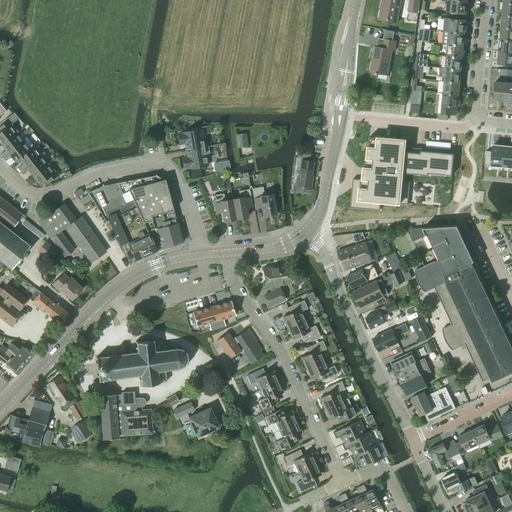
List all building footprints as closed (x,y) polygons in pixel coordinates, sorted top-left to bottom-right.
[(382,0),(379,20),(396,23),(400,0),(382,0)] [(408,0),(407,12),(418,14),(419,0),(408,0)] [(466,14),(467,2),(452,0),(451,13),(466,14)] [(511,15),(511,2),(504,2),(502,14),(511,15)] [(511,27),(511,15),(502,14),(501,27),(511,27)] [(443,31),(449,31),(465,33),(466,20),(444,18),(443,31)] [(421,20),(420,29),(424,29),(429,30),(430,26),(424,25),(425,20),(421,20)] [(511,40),(511,27),(501,27),(500,39),(511,40)] [(442,43),(448,44),(464,45),(465,33),(449,31),(443,31),(442,43)] [(375,47),(370,72),(376,73),(376,74),(378,74),(378,73),(387,75),(392,50),(394,51),(396,42),(383,39),(378,38),(376,47),(375,47)] [(511,40),(500,39),(499,52),(511,52),(511,40)] [(462,58),(464,45),(448,44),(447,56),(462,58)] [(511,65),(511,52),(499,52),(498,64),(511,65)] [(461,70),(462,58),(447,56),(446,69),(461,70)] [(446,69),(440,68),(439,74),(445,74),(444,81),(460,83),(461,70),(446,69)] [(459,95),(460,83),(444,81),(443,94),(459,95)] [(413,82),(412,91),(421,92),(422,86),(417,86),(417,82),(413,82)] [(504,106),(507,83),(496,82),(494,101),(499,102),(498,105),(504,106)] [(422,92),(421,92),(412,91),(410,103),(411,103),(411,105),(420,106),(422,92)] [(458,107),(459,95),(443,94),(442,114),(456,115),(457,107),(458,107)] [(419,114),(420,106),(411,105),(411,113),(419,114)] [(16,134),(18,132),(11,124),(18,119),(14,113),(6,119),(8,120),(0,126),(0,142),(2,145),(15,134),(16,134)] [(204,147),(201,130),(183,133),(183,134),(178,135),(179,144),(185,143),(186,151),(204,148),(204,147)] [(22,142),(16,134),(15,134),(2,145),(6,150),(0,154),(2,158),(22,142)] [(237,149),(247,148),(246,134),(236,135),(237,149)] [(353,179),(350,208),(380,211),(381,202),(408,205),(410,183),(402,182),(403,173),(428,176),(429,174),(452,176),(454,154),(422,151),(422,149),(413,148),(413,153),(405,152),(406,140),(369,137),(368,158),(365,157),(363,178),(361,178),(361,180),(353,179)] [(24,144),(28,140),(27,139),(22,143),(22,142),(2,158),(5,161),(11,157),(15,162),(19,159),(29,151),(29,150),(24,144)] [(486,151),(484,165),(502,167),(504,146),(493,145),(492,152),(486,151)] [(189,169),(207,165),(205,154),(209,153),(208,146),(204,147),(204,148),(186,151),(187,158),(182,159),(184,168),(189,167),(189,169)] [(511,147),(504,146),(502,167),(511,167),(511,147)] [(20,172),(39,156),(32,147),(29,150),(29,151),(19,159),(23,164),(17,168),(20,172)] [(309,160),(311,150),(299,148),(297,157),(296,157),(295,166),(300,167),(299,177),(297,177),(295,186),(297,187),(296,192),(302,194),(303,188),(310,189),(312,180),(310,180),(312,166),(313,162),(308,162),(309,160)] [(46,165),(39,156),(20,172),(23,175),(28,170),(32,176),(46,165)] [(47,183),(58,175),(48,163),(46,165),(32,176),(39,184),(45,180),(47,183)] [(197,173),(196,170),(190,171),(192,179),(201,177),(200,172),(197,173)] [(161,179),(155,175),(155,176),(154,176),(153,176),(137,179),(136,179),(136,180),(121,182),(120,182),(120,183),(105,186),(104,185),(103,185),(103,186),(102,186),(87,193),(88,193),(87,194),(88,195),(88,194),(92,200),(91,200),(92,201),(101,215),(100,215),(101,216),(105,222),(109,221),(120,246),(125,243),(127,248),(129,247),(136,261),(157,251),(156,249),(162,245),(158,228),(168,226),(167,222),(176,219),(174,212),(174,210),(173,211),(165,180),(161,180),(161,179)] [(263,196),(262,188),(252,189),(256,209),(261,208),(263,217),(276,214),(273,194),(263,196)] [(236,220),(248,217),(246,209),(252,208),(249,190),(239,192),(240,198),(232,199),(236,220)] [(224,201),(223,195),(213,197),(216,214),(222,213),(224,222),(236,220),(232,199),(224,201)] [(45,235),(21,217),(23,215),(0,196),(0,261),(11,270),(30,245),(11,230),(18,222),(41,240),(45,235)] [(76,220),(64,204),(38,222),(64,257),(74,250),(60,232),(65,228),(90,263),(106,251),(81,217),(76,220)] [(177,223),(168,226),(158,228),(162,245),(163,248),(182,243),(177,223)] [(440,260),(438,261),(445,275),(472,262),(474,261),(457,225),(407,229),(413,242),(428,235),(440,260)] [(355,243),(365,239),(363,233),(352,234),(355,243)] [(49,261),(57,251),(45,241),(37,252),(49,261)] [(344,271),(372,261),(365,242),(337,252),(344,271)] [(386,257),(393,271),(402,267),(395,253),(386,257)] [(445,275),(438,261),(435,262),(434,261),(424,266),(415,271),(415,273),(415,274),(415,276),(416,277),(416,279),(416,280),(417,282),(418,284),(420,287),(421,288),(423,290),(425,292),(425,293),(434,288),(452,325),(442,329),(442,331),(443,332),(443,334),(444,336),(444,338),(445,341),(446,343),(447,344),(448,345),(449,347),(450,348),(452,350),(465,344),(483,382),(491,378),(493,382),(511,372),(511,345),(474,265),(472,262),(445,275)] [(352,288),(378,277),(373,264),(346,276),(347,278),(347,280),(348,283),(350,283),(352,288)] [(291,283),(288,266),(277,268),(277,266),(263,269),(266,288),(270,287),(271,292),(264,296),(269,307),(285,300),(279,288),(279,286),(291,283)] [(390,275),(395,286),(404,282),(399,271),(390,275)] [(69,278),(64,274),(53,285),(60,292),(62,290),(71,300),(82,289),(70,277),(69,278)] [(388,294),(381,280),(376,282),(354,292),(360,306),(382,295),(383,296),(388,294)] [(28,299),(7,283),(2,290),(0,288),(0,318),(12,328),(25,311),(21,309),(28,299)] [(56,304),(40,292),(36,289),(29,299),(32,302),(31,303),(59,325),(69,313),(56,303),(56,304)] [(287,329),(306,320),(302,312),(307,309),(303,301),(289,307),(292,312),(281,317),(287,329)] [(388,313),(398,309),(394,301),(385,306),(380,308),(380,309),(372,312),(374,315),(366,318),(371,329),(386,322),(383,315),(388,313)] [(230,302),(212,307),(218,328),(225,326),(223,319),(234,315),(230,302)] [(212,307),(193,313),(197,326),(208,323),(210,330),(218,328),(212,307)] [(423,341),(431,337),(425,323),(422,317),(422,316),(413,320),(423,341)] [(309,328),(306,320),(287,329),(292,340),(300,336),(303,341),(307,339),(309,343),(320,337),(319,334),(315,326),(309,328)] [(373,338),(379,352),(398,343),(395,337),(408,331),(405,324),(373,338)] [(257,342),(248,329),(233,339),(228,332),(216,341),(229,359),(241,351),(236,344),(238,342),(244,350),(242,351),(251,364),(263,356),(260,351),(261,350),(256,343),(257,342)] [(137,352),(96,358),(99,381),(140,376),(142,386),(151,385),(166,382),(164,371),(179,368),(184,366),(187,360),(186,354),(182,350),(176,348),(161,350),(160,342),(154,342),(153,341),(136,343),(137,352)] [(306,369),(324,361),(320,352),(326,349),(322,341),(308,347),(311,353),(301,358),(306,369)] [(20,348),(13,342),(7,350),(11,353),(9,355),(13,358),(16,354),(19,357),(18,359),(26,365),(35,354),(23,345),(20,348)] [(428,354),(434,351),(430,342),(424,344),(428,354)] [(4,354),(0,351),(0,359),(7,365),(6,366),(17,375),(26,365),(18,359),(19,357),(16,354),(13,358),(9,355),(11,353),(7,350),(4,354)] [(402,383),(407,395),(427,386),(422,376),(430,372),(424,359),(416,363),(411,353),(392,362),(397,373),(398,373),(403,383),(402,383)] [(445,368),(451,366),(446,355),(441,358),(445,368)] [(328,369),(324,361),(306,369),(311,380),(321,375),(324,381),(338,374),(334,366),(328,369)] [(262,375),(260,370),(246,376),(250,385),(256,382),(260,390),(278,382),(273,371),(262,375)] [(454,393),(461,389),(455,375),(447,378),(454,393)] [(73,399),(59,377),(46,385),(53,397),(56,395),(62,405),(61,406),(60,407),(61,410),(63,412),(66,411),(68,409),(70,407),(78,421),(87,414),(80,401),(76,404),(76,402),(75,400),(73,399)] [(324,409),(343,401),(339,392),(345,390),(341,381),(327,388),(330,393),(319,398),(324,409)] [(283,393),(278,382),(260,390),(264,398),(258,401),(262,409),(263,413),(273,408),(272,405),(275,403),(273,398),(277,396),(283,393)] [(425,414),(428,421),(455,409),(445,387),(427,396),(426,396),(432,410),(424,413),(425,414)] [(99,395),(103,440),(118,438),(117,434),(122,433),(122,435),(152,433),(150,410),(141,410),(141,406),(142,406),(143,406),(144,405),(144,403),(145,402),(144,401),(144,400),(143,399),(141,398),(140,398),(134,399),(133,392),(121,393),(121,398),(115,399),(114,394),(99,395)] [(420,416),(423,414),(425,414),(424,413),(432,410),(426,396),(427,396),(424,392),(412,398),(420,416)] [(170,407),(179,401),(175,395),(166,400),(170,407)] [(347,399),(343,401),(324,409),(330,420),(340,415),(342,421),(356,414),(352,406),(351,407),(347,399)] [(6,425),(4,432),(17,435),(18,433),(31,436),(29,444),(29,445),(38,447),(39,446),(40,439),(51,405),(34,401),(28,420),(21,418),(10,415),(7,425),(6,425)] [(177,418),(194,410),(190,402),(174,410),(177,418)] [(197,438),(219,427),(210,407),(188,418),(197,438)] [(366,407),(360,410),(363,416),(369,413),(366,407)] [(275,422),(279,430),(297,422),(291,411),(286,413),(282,415),(279,410),(275,412),(273,408),(263,413),(265,417),(269,425),(275,422)] [(501,420),(500,421),(508,436),(511,435),(510,432),(511,431),(511,414),(511,412),(502,417),(504,423),(502,424),(501,420)] [(78,443),(91,434),(87,427),(89,425),(86,419),(72,428),(75,433),(73,435),(78,443)] [(359,421),(333,433),(335,439),(341,437),(344,444),(365,434),(359,421)] [(281,451),(295,444),(292,438),(302,433),(297,422),(279,430),(283,439),(276,441),(281,451)] [(504,436),(498,424),(487,430),(484,424),(472,430),(478,445),(491,439),(492,441),(504,436)] [(50,446),(53,432),(46,430),(42,444),(50,446)] [(466,451),(478,445),(472,430),(459,436),(461,442),(456,444),(460,454),(461,456),(467,453),(466,451)] [(344,444),(341,445),(344,451),(350,448),(353,456),(374,446),(368,433),(365,434),(344,444)] [(63,447),(65,440),(58,439),(56,446),(63,447)] [(455,444),(454,441),(445,445),(444,443),(429,450),(427,453),(429,457),(432,458),(433,457),(438,467),(446,463),(445,460),(451,458),(456,461),(462,458),(456,444),(455,444)] [(353,456),(350,457),(353,463),(358,460),(362,468),(378,461),(383,458),(388,456),(382,442),(377,445),(374,446),(353,456)] [(300,458),(297,451),(284,457),(288,467),(294,464),(298,472),(316,464),(311,453),(300,458)] [(17,472),(20,459),(19,459),(8,456),(4,468),(16,472),(17,472)] [(300,493),(313,486),(310,480),(321,475),(316,464),(298,472),(302,480),(296,483),(300,493)] [(459,490),(460,492),(478,484),(477,484),(474,478),(468,480),(461,483),(456,472),(442,478),(447,489),(449,488),(450,492),(453,492),(459,490)] [(11,493),(15,480),(14,479),(10,478),(0,474),(0,489),(10,493),(11,493)] [(170,495),(174,479),(164,476),(159,492),(170,495)] [(368,492),(364,485),(360,487),(371,510),(381,506),(373,490),(368,492)] [(465,511),(469,511),(489,503),(484,493),(489,491),(486,485),(474,490),(477,496),(463,502),(464,504),(462,505),(465,511)] [(360,511),(367,511),(371,510),(360,487),(356,488),(360,496),(355,498),(360,511)] [(349,501),(346,493),(342,495),(349,511),(360,511),(355,498),(349,501)] [(338,511),(349,511),(342,495),(338,497),(342,505),(336,507),(338,511)] [(331,510),(327,502),(323,504),(326,511),(338,511),(336,507),(331,510)] [(492,511),(489,503),(469,511),(492,511)]
